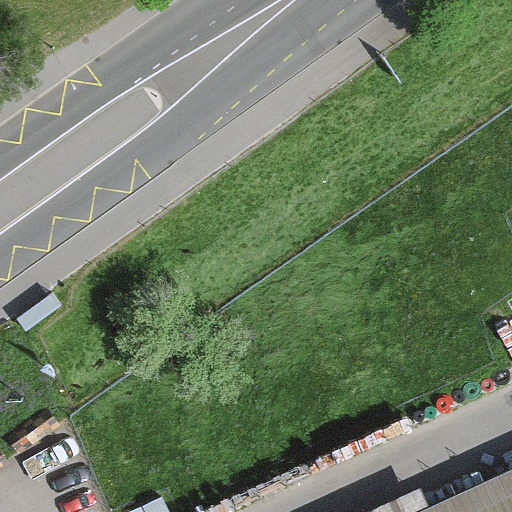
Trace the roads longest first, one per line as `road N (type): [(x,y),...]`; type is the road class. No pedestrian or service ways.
road 1 (secondary): [(0,256),(350,0)]
road 2 (secondary): [(225,0),(0,157)]
